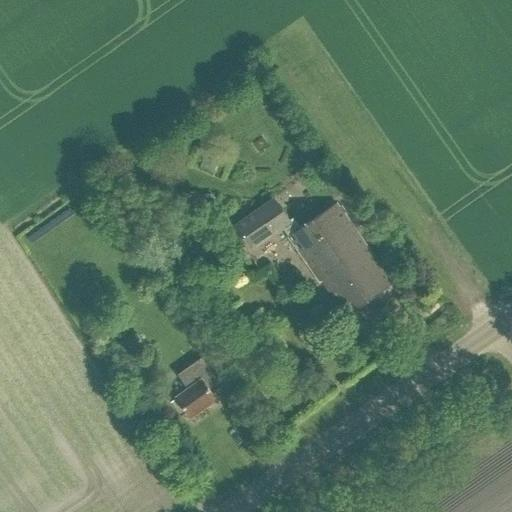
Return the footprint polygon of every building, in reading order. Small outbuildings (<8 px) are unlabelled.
[(205,158),(201,168),(215,173),(219,163),(205,158)] [(276,199),(233,229),(251,255),(294,225),(276,199)] [(337,293),(351,312),(393,283),(337,203),(289,236),(321,282),(323,280),(333,295),(337,293)] [(280,279),(289,291),(305,280),(297,268),(280,279)] [(144,344),(137,332),(116,345),(124,357),(144,344)] [(178,397),(191,416),(217,397),(210,387),(220,380),(202,357),(178,374),(189,389),(178,397)]
